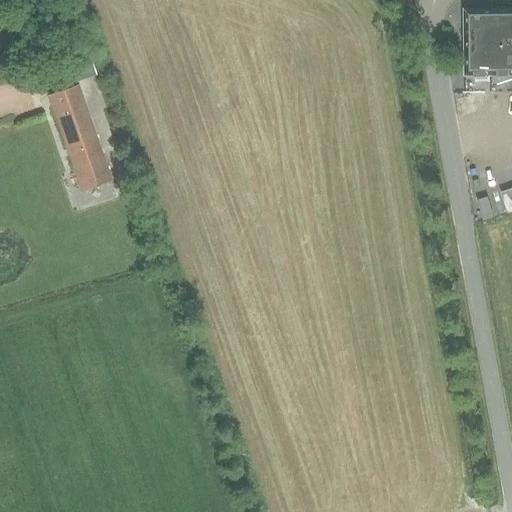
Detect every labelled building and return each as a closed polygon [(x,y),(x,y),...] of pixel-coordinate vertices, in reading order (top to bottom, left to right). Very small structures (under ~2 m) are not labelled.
[(511,10),(464,11),(464,77),(511,76),(511,10)] [(68,59),(75,81),(96,74),(89,52),(68,59)] [(80,193),(110,182),(78,87),(47,98),(80,193)] [(511,199),(509,191),(500,193),(506,213),(511,211),(511,199)] [(475,202),(481,222),(492,219),(485,198),(475,202)]
